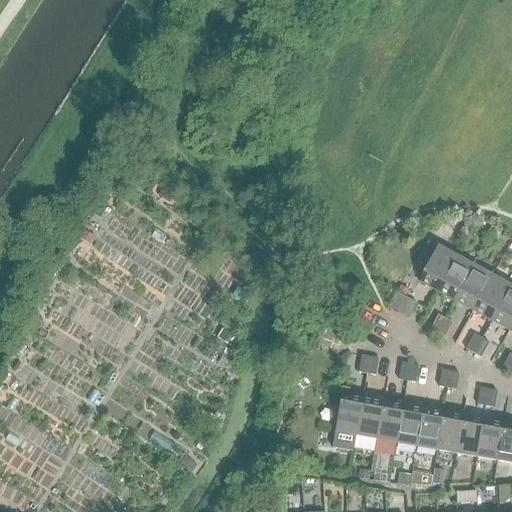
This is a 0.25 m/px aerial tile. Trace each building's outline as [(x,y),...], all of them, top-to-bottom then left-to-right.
[(157,197),(168,205),(176,194),(165,186),(157,197)] [(99,220),(105,211),(98,207),(93,216),(99,220)] [(88,246),(93,238),(84,231),(78,239),(88,246)] [(417,282),(436,292),(455,258),(428,244),(419,262),(426,266),(417,282)] [(455,258),(436,292),(454,302),(473,268),(455,258)] [(454,302),(472,312),(490,278),(473,268),(454,302)] [(48,278),(45,286),(50,288),(53,281),(48,278)] [(490,322),(508,288),(490,278),(472,312),(490,322)] [(490,322),(508,331),(511,323),(511,289),(508,288),(490,322)] [(237,289),(231,298),(241,304),(245,296),(245,294),(237,289)] [(416,304),(408,300),(410,296),(400,291),(390,310),(407,319),(416,304)] [(33,311),(40,314),(44,307),(37,304),(33,311)] [(429,331),(436,335),(444,320),(437,316),(429,331)] [(436,335),(444,339),(452,324),(444,320),(436,335)] [(216,339),(232,349),(238,340),(222,330),(216,339)] [(464,350),(472,354),(480,339),(472,335),(464,350)] [(479,358),(480,358),(488,344),(480,339),(472,354),(479,358)] [(230,359),(222,355),(218,362),(226,367),(230,359)] [(500,370),(508,374),(511,365),(511,357),(508,355),(500,370)] [(365,375),(368,358),(360,357),(357,373),(365,375)] [(377,360),(368,358),(365,375),(374,376),(377,360)] [(406,382),(409,366),(400,364),(397,381),(406,382)] [(417,367),(409,366),(406,382),(414,384),(417,367)] [(446,389),(449,373),(440,371),(437,388),(446,389)] [(454,391),(457,374),(449,373),(446,389),(454,391)] [(484,407),(487,391),(478,389),(476,406),(484,407)] [(493,409),(495,392),(487,391),(484,407),(493,409)] [(354,437),(361,399),(340,395),(334,433),(354,437)] [(354,437),(375,441),(381,403),(361,399),(354,437)] [(395,444),(401,406),(381,403),(375,441),(395,444)] [(395,444),(415,448),(421,410),(401,406),(395,444)] [(435,451),(442,413),(421,410),(415,448),(435,451)] [(435,451),(455,455),(462,417),(442,413),(435,451)] [(455,455),(475,458),(482,420),(462,417),(455,455)] [(475,458),(495,462),(502,424),(482,420),(475,458)] [(511,425),(502,424),(495,462),(511,464),(511,425)] [(194,465),(184,458),(179,465),(189,471),(194,465)] [(178,484),(184,475),(174,469),(169,478),(178,484)] [(358,471),(357,480),(368,481),(369,472),(358,471)] [(442,486),(444,473),(433,471),(431,485),(442,486)] [(409,477),(398,475),(397,483),(408,485),(409,477)] [(511,486),(497,488),(498,505),(504,504),(511,495),(511,486)]
